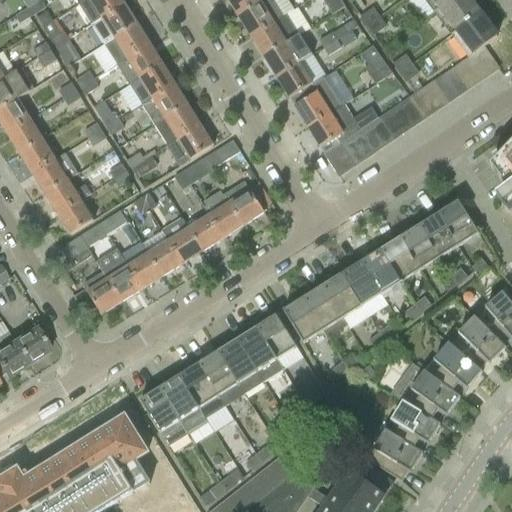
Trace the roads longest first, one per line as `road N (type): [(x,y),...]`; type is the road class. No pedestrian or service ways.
road 1 (residential): [(316,227),(172,0)]
road 2 (residential): [(93,369),(316,227)]
road 3 (residential): [(316,227),(511,98)]
road 4 (residential): [(93,369),(0,220)]
